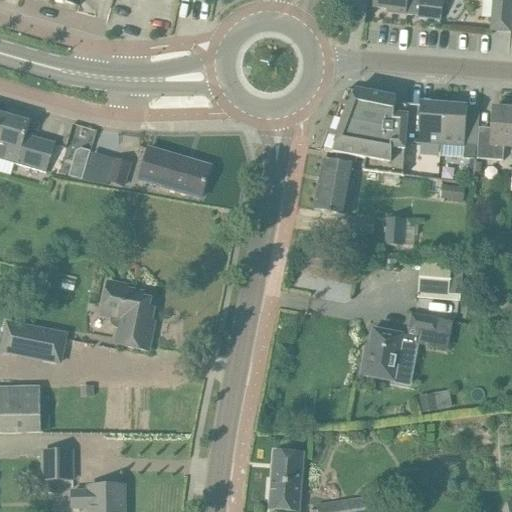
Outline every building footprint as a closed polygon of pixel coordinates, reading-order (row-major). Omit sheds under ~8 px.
[(407,0),(374,0),(374,8),(387,10),(387,13),(441,20),(444,0),(439,0),(419,0),(420,2),(408,0),(407,0)] [(511,0),(492,0),(490,31),(504,32),(510,33),(511,0)] [(348,90),(325,152),(366,161),(363,173),(403,176),(406,143),(408,108),(408,107),(395,106),(396,99),(348,90)] [(408,108),(406,143),(441,145),(444,105),(421,103),(421,107),(408,107),(408,108)] [(467,107),(444,105),(441,145),(466,147),(465,159),(476,160),(480,113),(479,113),(478,121),(466,120),(467,107)] [(504,147),(511,147),(511,110),(494,109),(492,136),(478,135),(477,159),(503,161),(504,147)] [(50,154),(51,151),(53,144),(40,140),(37,150),(23,146),(30,124),(3,116),(0,126),(0,160),(4,162),(44,174),(44,173),(50,154)] [(210,168),(149,150),(140,181),(201,199),(210,168)] [(129,165),(114,160),(108,182),(123,187),(129,165)] [(355,166),(324,160),(315,211),(346,217),(355,166)] [(71,168),(69,177),(82,180),(86,168),(77,165),(71,168)] [(465,188),(442,185),(441,200),(463,203),(465,188)] [(374,221),(350,218),(349,233),(373,235),(374,221)] [(403,221),(388,219),(386,246),(402,247),(403,221)] [(480,238),(479,252),(493,254),(495,240),(480,238)] [(384,255),(383,266),(393,267),(394,255),(384,255)] [(423,261),(420,300),(459,303),(462,264),(423,261)] [(128,288),(108,284),(101,316),(112,318),(111,322),(113,325),(115,328),(119,329),(116,345),(148,352),(154,322),(151,321),(153,309),(147,307),(148,305),(145,301),(143,301),(144,294),(128,291),(128,288)] [(411,315),(408,329),(409,330),(420,332),(437,335),(440,320),(411,315)] [(67,335),(6,322),(0,348),(0,353),(61,366),(67,335)] [(365,356),(361,376),(380,380),(411,385),(420,339),(418,338),(420,332),(409,330),(408,329),(406,336),(393,333),(373,330),(368,356),(365,356)] [(0,435),(39,434),(38,389),(0,390),(0,435)] [(434,394),(420,397),(422,412),(436,410),(434,394)] [(299,511),(304,454),(274,451),(269,511),(282,511),(299,511)] [(72,480),(72,452),(43,453),(43,480),(72,480)] [(124,511),(124,488),(89,488),(89,492),(72,492),(72,509),(89,509),(89,511),(124,511)] [(381,511),(379,496),(317,506),(317,511),(381,511)]
